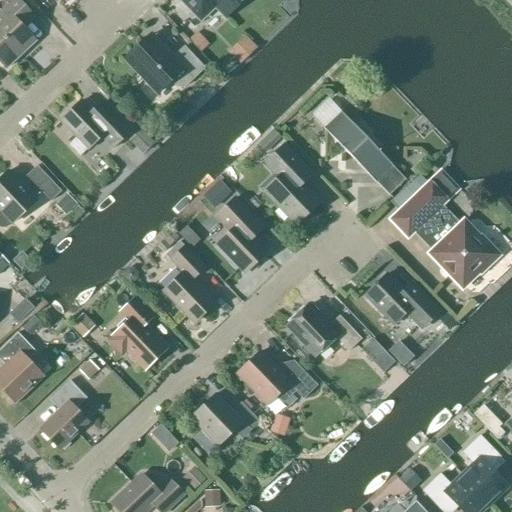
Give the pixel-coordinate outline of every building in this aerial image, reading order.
[(0,33),(21,55),(35,42),(22,28),(34,17),(17,0),(3,0),(0,3),(0,33)] [(244,0),(180,0),(200,21),(215,8),(225,18),(244,0)] [(237,44),(250,58),(267,43),(253,29),(237,44)] [(0,62),(6,69),(21,55),(0,33),(0,62)] [(175,61),(151,36),(125,60),(158,94),(172,81),(178,87),(186,87),(205,69),(184,47),(176,55),(179,57),(175,61)] [(101,121),(82,101),(60,122),(87,150),(109,130),(120,142),(131,131),(112,111),(101,121)] [(341,112),(323,129),(388,197),(406,180),(341,112)] [(298,183),(309,172),(284,146),(265,164),(281,180),(267,194),(296,225),(318,204),(298,183)] [(19,183),(8,172),(0,179),(0,228),(4,229),(11,222),(12,224),(36,201),(35,201),(43,194),(51,202),(61,192),(37,167),(19,183)] [(405,189),(390,203),(399,212),(391,220),(408,238),(413,232),(433,253),(431,255),(462,287),(479,271),(482,273),(500,256),(483,238),(480,241),(464,223),(461,225),(442,205),(447,200),(459,188),(443,171),(430,183),(414,199),(405,189)] [(216,245),(244,274),(267,253),(247,231),(257,221),(236,199),(217,217),(231,232),(216,245)] [(185,248),(171,261),(183,274),(163,293),(193,324),(215,303),(192,279),(204,268),(185,248)] [(0,274),(10,265),(0,254),(0,274)] [(406,295),(386,275),(365,296),(393,326),(405,314),(415,323),(422,316),(429,323),(440,312),(415,286),(406,295)] [(142,366),(162,346),(143,326),(152,318),(134,299),(120,313),(129,322),(108,342),(121,356),(127,351),(142,366)] [(349,352),(361,340),(339,317),(329,327),(309,306),(287,327),(315,356),(335,338),(349,352)] [(0,368),(0,388),(16,405),(44,378),(27,361),(36,353),(18,334),(0,350),(0,360),(4,365),(0,368)] [(372,362),(383,351),(372,339),(360,350),(372,362)] [(303,400),(317,386),(293,362),(280,375),(259,353),(238,374),(267,405),(276,397),(283,404),(296,392),(303,400)] [(98,375),(109,366),(100,354),(88,364),(98,375)] [(60,451),(88,423),(75,410),(87,399),(70,381),(50,401),(59,411),(40,430),(60,451)] [(251,431),(260,423),(241,403),(232,411),(216,394),(190,420),(216,448),(243,423),(251,431)] [(473,415),(497,439),(504,433),(499,428),(501,425),(483,406),(473,415)] [(278,425),(294,427),(297,410),(281,407),(278,425)] [(167,452),(176,444),(159,426),(151,434),(167,452)] [(469,467),(461,475),(490,505),(508,487),(486,465),(494,458),(476,439),(459,456),(469,467)] [(206,480),(194,467),(182,478),(194,491),(206,480)] [(462,511),(482,511),(490,505),(461,475),(450,485),(439,475),(422,492),(440,510),(450,500),(462,511)] [(157,493),(141,476),(111,504),(118,511),(146,511),(153,505),(159,511),(166,511),(183,496),(170,481),(157,493)] [(215,500),(231,495),(227,483),(211,488),(215,500)] [(404,511),(424,511),(415,502),(404,511)]
